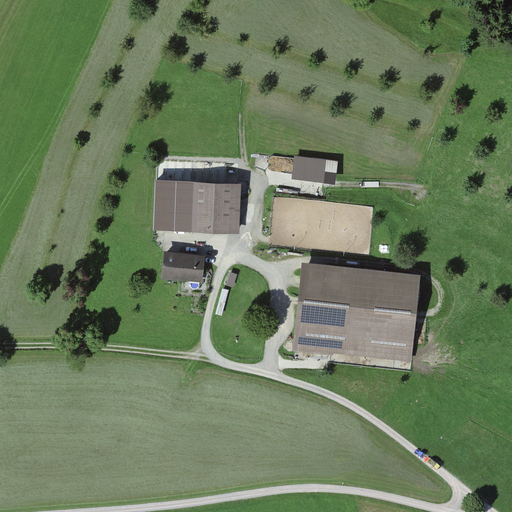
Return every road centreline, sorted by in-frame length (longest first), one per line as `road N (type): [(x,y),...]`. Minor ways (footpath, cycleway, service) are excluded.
road 1 (track): [(98,511),(308,488),(451,511)]
road 2 (track): [(0,346),(101,345),(219,363)]
